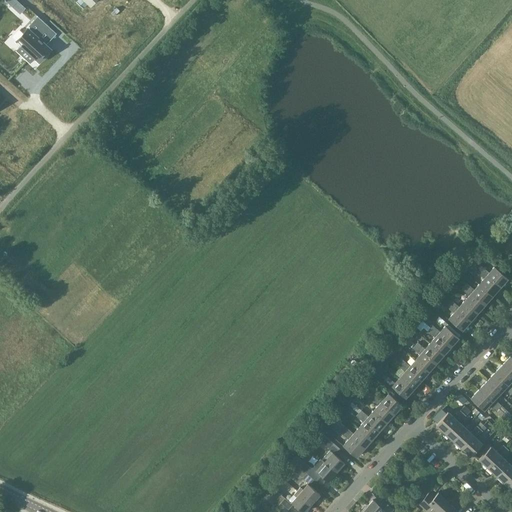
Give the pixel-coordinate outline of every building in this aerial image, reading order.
[(15,0),(5,0),(4,1),(19,14),(25,8),(19,3),(15,0)] [(74,0),(86,11),(94,2),(91,0),(74,0)] [(16,43),(18,40),(21,43),(15,51),(29,63),(34,58),(38,61),(37,62),(39,64),(51,49),(47,45),(57,34),(36,16),(14,41),(16,43)] [(476,261),(473,264),(479,270),(482,267),(482,266),(476,261)] [(482,267),(479,270),(500,287),(507,278),(494,266),(488,273),(482,267)] [(483,279),(479,284),(492,295),(500,287),(479,270),(476,272),(483,279)] [(464,286),(464,287),(484,304),(492,295),(479,284),(474,290),(466,283),(464,286)] [(468,296),(463,301),(476,313),(484,304),(464,287),(462,289),(468,296)] [(452,301),(449,304),(469,321),(476,313),(463,301),(458,307),(452,301)] [(469,321),(449,304),(447,307),(453,313),(448,319),(461,330),(469,321)] [(422,320),(419,324),(423,327),(427,331),(430,328),(422,320)] [(430,328),(450,346),(458,337),(445,325),(439,331),(433,325),(430,328)] [(430,343),(443,354),(450,346),(430,328),(427,331),(434,337),(430,343)] [(415,345),(435,363),(443,354),(430,343),(424,349),(418,343),(415,345)] [(414,360),(427,372),(435,363),(415,345),(412,348),(419,354),(414,360)] [(396,351),(392,355),(397,360),(398,360),(401,357),(402,356),(396,351)] [(511,357),(510,356),(502,365),(511,373),(511,357)] [(402,360),(400,362),(420,380),(427,372),(414,360),(409,366),(402,360)] [(404,372),(399,377),(412,389),(420,380),(400,362),(397,366),(404,372)] [(511,373),(502,365),(494,373),(511,389),(511,384),(510,383),(511,379),(511,373)] [(511,389),(494,373),(486,382),(499,394),(504,388),(511,395),(511,393),(511,389)] [(412,389),(399,377),(394,383),(387,377),(384,380),(392,387),(392,386),(405,397),(412,389)] [(486,382),(478,390),(498,409),(501,406),(494,399),(499,394),(486,382)] [(478,390),(470,398),(483,411),(489,405),(495,411),(498,409),(478,390)] [(376,393),(373,396),(394,413),(401,405),(388,393),(383,399),(376,393)] [(373,396),(371,399),(377,405),(372,410),(386,422),(394,413),(373,396)] [(436,425),(444,433),(467,408),(464,406),(460,410),(454,417),(448,412),(436,425)] [(444,433),(453,440),(465,428),(459,422),(470,411),(467,408),(444,433)] [(359,413),(358,413),(379,431),(386,422),(372,410),(367,416),(361,410),(359,413)] [(363,422),(357,428),(371,440),(379,431),(358,413),(356,416),(363,422)] [(364,448),(343,430),(334,422),(332,425),(331,425),(326,431),(333,437),(338,431),(347,439),(342,445),(356,457),(364,448)] [(461,448),(479,428),(483,425),(480,423),(477,426),(470,433),(465,428),(453,440),(461,448)] [(346,427),(343,430),(364,448),(371,440),(357,428),(353,433),(346,427)] [(479,428),(461,448),(470,456),(482,443),(476,438),(482,431),(479,428)] [(319,440),(328,448),(327,449),(329,451),(321,460),(324,462),(336,472),(344,463),(335,455),(340,450),(332,443),(323,435),(319,440)] [(478,459),(487,467),(506,447),(503,445),(497,452),(491,446),(478,459)] [(487,467),(496,475),(508,462),(502,457),(509,450),(506,447),(487,467)] [(301,460),(296,455),(291,460),(297,465),(306,473),(311,468),(301,460)] [(336,472),(324,462),(321,460),(320,459),(312,468),(328,482),(336,472)] [(306,473),(297,465),(291,460),(290,461),(291,462),(286,469),(292,474),(294,471),(302,478),(306,473)] [(496,475),(504,483),(511,474),(511,466),(508,462),(496,475)] [(300,487),(296,491),(299,493),(311,504),(319,494),(307,484),(305,485),(302,489),(300,487)] [(272,487),(268,492),(270,494),(271,494),(280,503),(280,502),(284,498),(275,489),(272,487)] [(296,496),(291,502),(302,511),(303,511),(311,504),(299,493),(296,491),(294,494),(296,496)] [(276,508),(280,503),(271,494),(270,494),(266,499),(276,508)] [(429,511),(431,510),(432,511),(437,511),(447,502),(438,494),(433,500),(427,494),(418,504),(426,511),(429,511)] [(372,500),(364,510),(367,511),(390,511),(394,509),(393,509),(386,502),(383,500),(378,505),(372,500)] [(437,511),(453,511),(456,510),(447,502),(437,511)]
